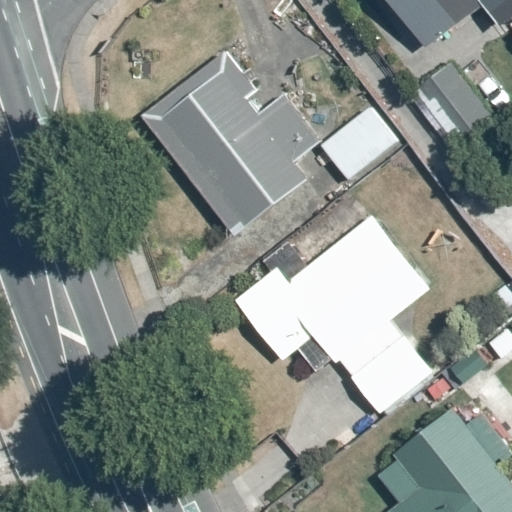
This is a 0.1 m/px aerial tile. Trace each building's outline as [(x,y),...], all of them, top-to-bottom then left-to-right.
[(511,0),(382,0),(422,48),(450,25),(469,48),(511,12),(511,0)] [(503,113),(462,52),(426,77),(467,137),(503,113)] [(257,112),(219,63),(141,122),(229,237),(308,177),(292,156),(313,140),(279,95),(257,112)] [(398,140),(371,105),(319,145),(346,181),(398,140)] [(432,375),(390,319),(389,318),(426,290),(368,213),(303,262),(288,241),(223,290),(276,360),(292,347),(310,372),(333,355),(336,359),(337,360),(378,415),(432,375)] [(511,401),(511,391),(493,368),(468,388),(492,417),(511,401)] [(511,511),(511,492),(444,406),(372,463),(399,499),(382,511),(511,511)]
